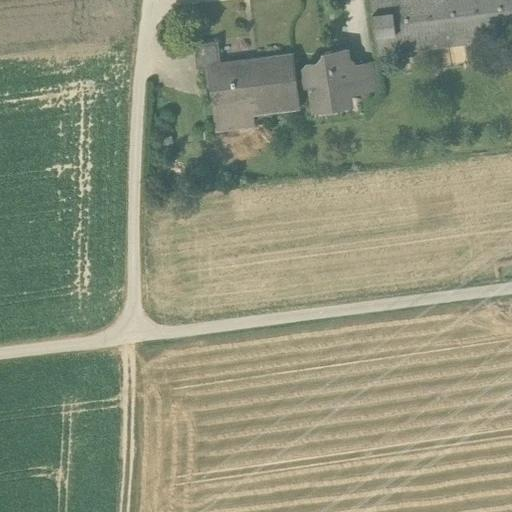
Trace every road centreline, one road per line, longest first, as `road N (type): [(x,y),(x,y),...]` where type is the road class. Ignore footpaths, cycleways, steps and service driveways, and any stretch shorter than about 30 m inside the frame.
road 1 (track): [(511,290),(0,357)]
road 2 (track): [(132,339),(124,511)]
